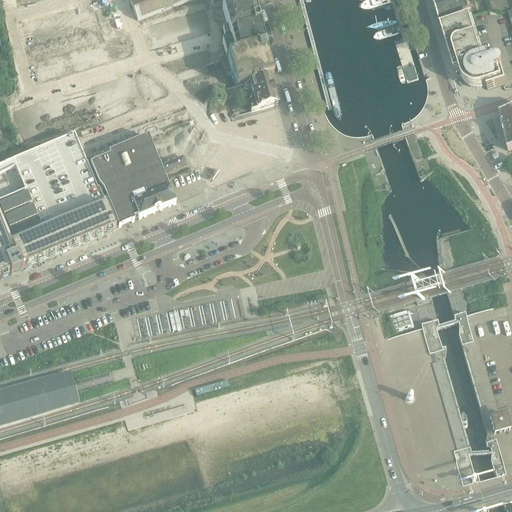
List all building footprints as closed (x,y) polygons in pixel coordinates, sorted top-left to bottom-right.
[(137,0),(130,3),(137,21),(169,8),(166,0),(137,0)] [(166,0),(169,8),(177,5),(193,0),(166,0)] [(210,0),(213,9),(222,6),(242,0),(210,0)] [(252,0),(242,0),(222,6),(227,28),(223,30),(225,37),(230,35),(252,28),(252,29),(259,27),(258,21),(252,0)] [(465,0),(448,0),(434,5),(439,22),(469,12),(465,0)] [(89,1),(65,9),(67,13),(73,34),(96,27),(89,1)] [(67,13),(57,16),(63,36),(73,33),(73,34),(67,13)] [(204,13),(194,16),(200,37),(207,35),(207,34),(208,35),(210,34),(204,13)] [(57,16),(48,19),(54,39),(63,36),(57,16)] [(194,16),(184,19),(190,40),(192,39),(200,37),(194,16)] [(459,72),(460,73),(460,74),(460,75),(461,76),(461,78),(462,80),(462,81),(463,82),(464,83),(465,84),(465,85),(466,86),(467,86),(468,87),(469,88),(470,88),(471,89),(472,89),(473,89),(474,90),(475,90),(476,90),(477,90),(478,90),(479,90),(482,89),(483,89),(486,88),(487,90),(487,91),(503,86),(506,86),(501,72),(502,71),(502,70),(503,69),(502,68),(502,67),(501,66),(501,65),(500,65),(499,65),(498,65),(497,65),(485,69),(470,20),(473,19),(472,19),(472,18),(441,28),(441,29),(442,31),(442,33),(445,42),(446,44),(447,46),(446,46),(449,56),(450,55),(450,57),(451,59),(450,59),(455,74),(455,73),(456,73),(459,72)] [(48,19),(38,22),(44,42),(54,39),(48,19)] [(184,19),(174,22),(180,43),(188,41),(188,40),(190,40),(184,19)] [(38,22),(28,25),(34,45),(44,42),(38,22)] [(174,22),(164,25),(171,46),(172,45),(173,45),(180,43),(174,22)] [(28,25),(18,28),(24,48),(34,45),(28,25)] [(164,25),(155,28),(161,49),(168,46),(169,46),(171,46),(164,25)] [(222,44),(227,58),(265,47),(259,27),(252,29),(252,28),(230,35),(232,41),(222,44)] [(155,28),(144,31),(151,52),(153,51),(161,49),(155,28)] [(126,32),(102,39),(103,43),(104,43),(110,64),(133,57),(126,32)] [(103,43),(94,46),(100,67),(109,64),(110,64),(104,43),(103,43)] [(94,46),(84,49),(90,70),(100,67),(94,46)] [(235,88),(242,86),(269,78),(274,77),(270,64),(269,60),(265,47),(227,58),(235,88)] [(84,49),(74,52),(81,73),(90,70),(84,49)] [(205,51),(194,54),(197,65),(200,74),(210,71),(208,62),(205,51)] [(74,52),(65,55),(71,76),(81,73),(74,52)] [(194,54),(183,58),(187,68),(189,77),(200,74),(197,65),(194,54)] [(65,55),(55,58),(61,79),(71,76),(65,55)] [(55,58),(45,61),(51,82),(61,79),(55,58)] [(183,58),(173,61),(176,72),(179,80),(189,77),(187,68),(183,58)] [(45,61),(35,64),(41,85),(51,82),(45,61)] [(173,61),(163,64),(166,75),(169,83),(179,80),(176,72),(173,61)] [(163,64),(152,67),(156,78),(158,87),(169,83),(166,75),(163,64)] [(142,70),(136,72),(140,83),(140,85),(146,83),(148,90),(158,87),(156,78),(152,67),(142,70)] [(413,68),(406,71),(409,82),(417,80),(413,68)] [(136,72),(125,76),(129,87),(132,95),(143,92),(148,90),(146,83),(140,85),(140,83),(136,72)] [(125,76),(115,80),(119,90),(122,99),(132,95),(129,87),(125,76)] [(254,113),(275,107),(277,106),(269,78),(242,86),(243,90),(245,91),(249,90),(254,107),(250,108),(249,110),(250,114),(254,113)] [(115,80),(105,84),(109,94),(112,103),(122,99),(119,90),(115,80)] [(105,84),(95,87),(98,98),(102,106),(112,103),(109,94),(105,84)] [(95,87),(85,91),(88,101),(91,110),(102,106),(98,98),(95,87)] [(85,91),(74,95),(78,105),(81,114),(91,110),(88,101),(85,91)] [(63,94),(53,98),(56,108),(60,119),(70,115),(68,109),(66,105),(67,105),(64,98),(65,98),(63,94)] [(65,98),(64,98),(67,105),(66,105),(68,109),(70,115),(71,118),(81,114),(78,105),(74,95),(65,98)] [(53,98),(42,102),(46,112),(50,122),(60,119),(56,108),(53,98)] [(42,102),(32,105),(36,116),(40,126),(50,122),(46,112),(42,102)] [(32,105),(22,109),(26,120),(30,130),(40,126),(36,116),(32,105)] [(22,109),(12,113),(16,123),(19,134),(30,130),(26,120),(22,109)] [(511,112),(511,113),(500,116),(507,152),(511,150),(511,112)] [(12,162),(0,167),(0,275),(8,272),(9,275),(10,274),(11,276),(23,270),(23,269),(116,230),(99,190),(98,191),(87,165),(86,165),(74,136),(12,162)] [(148,139),(104,158),(132,224),(134,223),(133,220),(138,218),(139,221),(176,205),(170,190),(170,191),(148,139)] [(104,158),(89,164),(95,180),(99,190),(104,195),(118,229),(132,224),(104,158)] [(162,168),(166,176),(187,168),(183,159),(162,168)] [(230,388),(228,382),(195,391),(196,398),(230,388)] [(42,398),(41,391),(0,402),(0,418),(45,405),(42,398)] [(504,417),(491,420),(495,434),(508,430),(504,417)] [(39,500),(9,507),(10,511),(127,511),(204,495),(199,471),(202,470),(196,443),(35,479),(39,500)]
